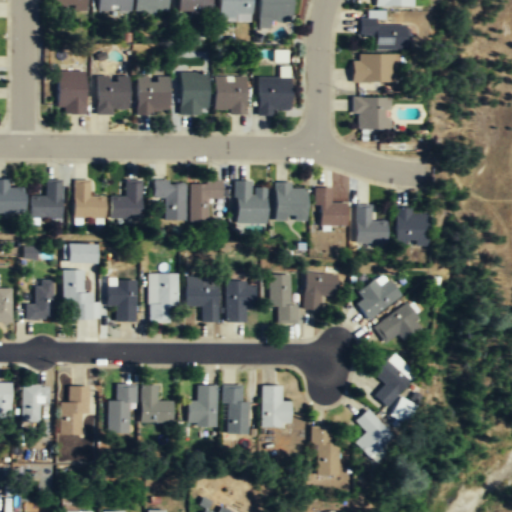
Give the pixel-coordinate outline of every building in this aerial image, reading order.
[(83,0),(50,0),(50,8),(83,9),(83,0)] [(93,0),(93,12),(126,12),(126,0),(93,0)] [(163,12),(163,0),(131,0),(131,12),(163,12)] [(174,0),(174,12),(207,12),(207,0),(174,0)] [(215,0),(215,23),(247,23),(247,0),(215,0)] [(255,0),(255,29),(268,29),(268,21),(287,21),(287,0),(255,0)] [(405,22),(357,21),(357,35),(372,35),(372,48),(404,49),(405,22)] [(349,54),(349,83),(395,83),(395,54),(349,54)] [(82,72),(53,72),(53,114),(82,114),(82,72)] [(176,74),(176,115),(204,115),(204,74),(176,74)] [(126,76),(93,76),(93,113),(126,113),(126,76)] [(242,76),(211,76),(211,114),(242,114),(242,76)] [(166,77),(134,77),(133,113),(165,113),(166,77)] [(286,78),(254,78),(254,113),(286,113),(286,78)] [(348,115),(353,115),(353,131),(386,131),(387,98),(348,98),(348,115)] [(7,180),(0,180),(0,213),(22,213),(22,187),(7,187),(7,180)] [(58,180),(39,180),(39,194),(28,194),(28,218),(58,218),(58,180)] [(71,219),(102,219),(102,195),(88,195),(88,180),(71,180),(71,219)] [(107,218),(139,218),(139,180),(120,180),(120,196),(107,196),(107,218)] [(263,224),(263,187),(248,187),(248,181),(231,181),(231,224),(263,224)] [(183,220),(183,182),(151,182),(151,198),(162,198),(162,220),(183,220)] [(219,182),(187,182),(187,222),(206,222),(206,199),(219,199),(219,182)] [(272,184),(272,221),(304,221),(304,184),(272,184)] [(343,202),(328,202),(328,187),(312,187),(312,226),(343,226),(343,202)] [(352,242),(383,242),(383,219),(370,219),(370,204),(352,204),(352,242)] [(392,244),(423,244),(423,208),(392,208),(392,244)] [(66,263),(93,263),(93,243),(66,243),(66,263)] [(95,300),(82,300),(82,270),(59,270),(60,307),(67,307),(67,319),(95,318),(95,300)] [(175,272),(145,272),(145,321),(166,321),(166,309),(175,309),(175,272)] [(333,297),(335,276),(302,273),(299,310),(317,311),(318,296),(333,297)] [(266,308),(274,308),(274,322),(290,322),(290,274),(266,275),(266,308)] [(215,321),(215,276),(183,275),(183,307),(196,307),(196,321),(215,321)] [(398,295),(385,277),(378,283),(374,277),(354,292),(360,299),(354,304),(365,320),(398,295)] [(104,307),(113,307),(113,320),(132,320),(132,279),(104,279),(104,307)] [(222,280),(222,321),(242,321),(242,307),(251,307),(251,280),(222,280)] [(51,319),(51,286),(31,286),(31,304),(22,304),(22,320),(51,319)] [(0,289),(0,323),(8,323),(8,289),(0,289)] [(395,333),(400,339),(420,323),(402,302),(371,328),(383,343),(395,333)] [(381,384),(371,394),(383,406),(414,374),(391,352),(370,373),(381,384)] [(0,414),(8,414),(8,383),(0,383),(0,414)] [(132,403),(132,384),(113,384),(113,400),(104,400),(104,432),(125,432),(125,403),(132,403)] [(137,384),(137,422),(168,422),(168,400),(155,400),(155,384),(137,384)] [(46,385),(19,385),(19,422),(36,422),(36,403),(46,403),(46,385)] [(193,400),(184,400),(184,427),(214,427),(214,385),(193,385),(193,400)] [(222,435),(245,435),(245,401),(239,401),(239,385),(222,385),(222,435)] [(286,400),(277,400),(277,385),(258,385),(258,426),(286,426),(286,400)] [(65,402),(58,402),(58,434),(78,434),(78,414),(85,414),(85,386),(65,386),(65,402)] [(387,413),(400,422),(412,405),(398,396),(387,413)] [(352,420),(362,432),(352,442),(370,461),(392,440),(364,409),(352,420)] [(335,441),(327,441),(327,427),(308,426),(307,450),(315,450),(314,474),(335,475),(335,441)]
